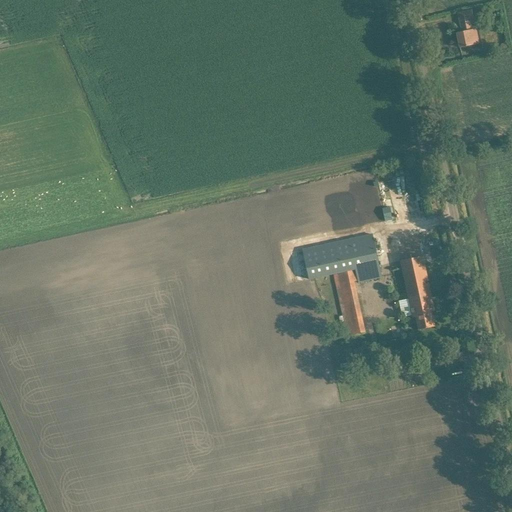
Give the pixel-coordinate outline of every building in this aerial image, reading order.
[(474,9),(476,19),(479,18),(488,16),(487,12),(486,6),(474,9)] [(476,29),(472,30),(470,20),(474,19),(472,10),(458,13),(462,32),(456,33),(460,48),(479,44),(476,29)] [(392,204),(394,217),(400,216),(398,203),(392,204)] [(383,208),(386,221),(392,220),(390,207),(383,208)] [(373,235),(363,237),(302,250),(309,280),(334,275),(347,336),(365,332),(354,282),(357,281),(358,283),(382,278),(373,235)] [(422,256),(401,261),(413,318),(416,317),(419,330),(434,326),(431,311),(434,311),(422,256)] [(230,348),(314,335),(306,291),(223,304),(230,348)] [(356,344),(352,344),(354,350),(356,359),(356,361),(373,357),(371,346),(358,349),(357,343),(356,344)]
